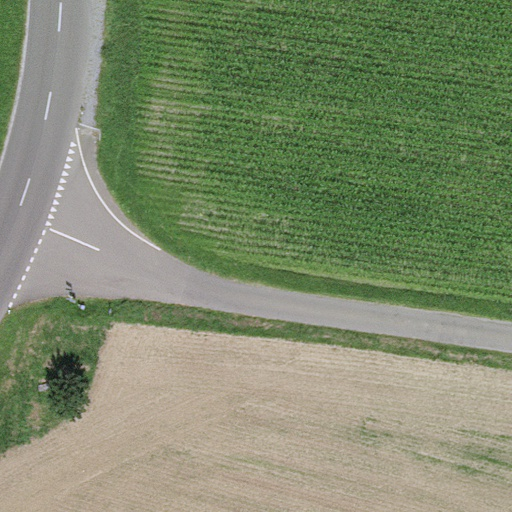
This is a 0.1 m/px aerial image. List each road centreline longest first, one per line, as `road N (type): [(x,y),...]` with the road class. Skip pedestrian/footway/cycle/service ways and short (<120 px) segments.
road 1 (unclassified): [(18,215),(93,252),(246,304),(511,343)]
road 2 (tertiary): [(63,0),(52,101),(18,215)]
